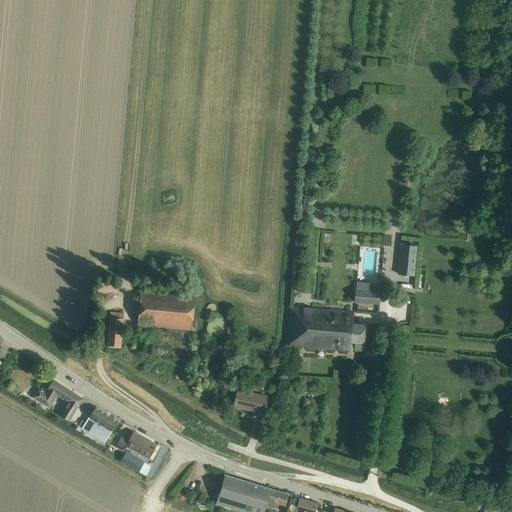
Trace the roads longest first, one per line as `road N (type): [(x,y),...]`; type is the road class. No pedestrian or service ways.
road 1 (tertiary): [(365,511),(203,456),(0,331)]
road 2 (unclassified): [(259,430),(250,455),(373,491),(388,310)]
